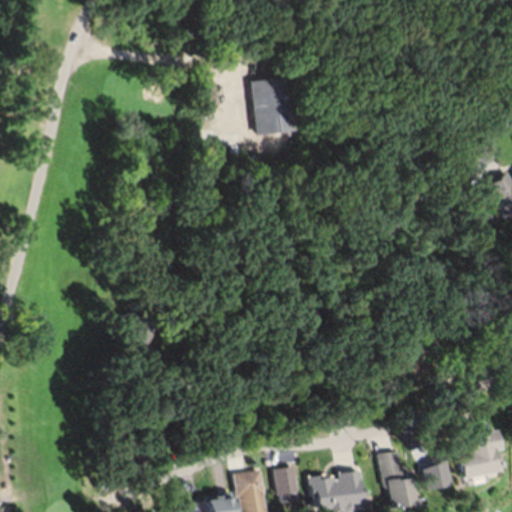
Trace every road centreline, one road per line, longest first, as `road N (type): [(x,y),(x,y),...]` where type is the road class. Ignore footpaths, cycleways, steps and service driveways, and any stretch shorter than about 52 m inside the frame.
road 1 (residential): [(101,501),(210,462),(393,433),(439,418),(511,369)]
road 2 (residential): [(0,337),(65,72),(96,0)]
road 3 (residential): [(511,341),(447,270),(424,222),(329,115)]
